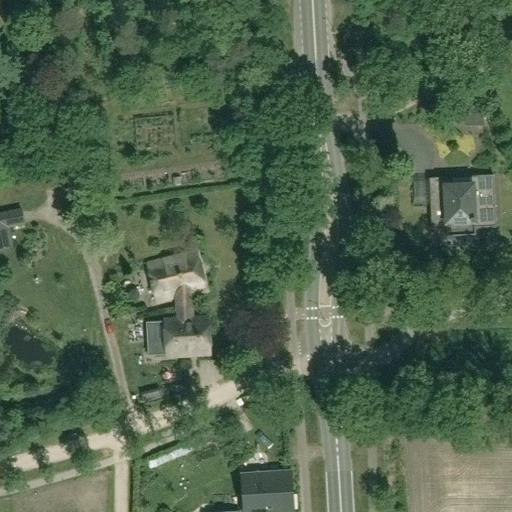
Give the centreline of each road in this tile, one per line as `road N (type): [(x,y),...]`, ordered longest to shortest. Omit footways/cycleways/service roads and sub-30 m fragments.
road 1 (primary): [(329,362),(331,236),(311,0)]
road 2 (track): [(268,374),(114,436),(0,467)]
road 3 (unclassified): [(511,306),(435,315),(370,362),(329,362)]
road 4 (primary): [(340,511),(329,362)]
